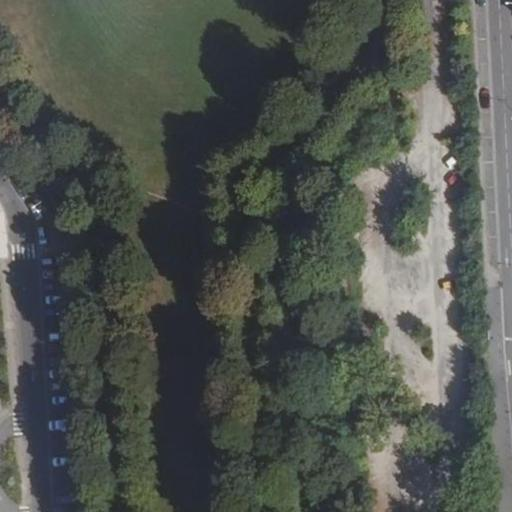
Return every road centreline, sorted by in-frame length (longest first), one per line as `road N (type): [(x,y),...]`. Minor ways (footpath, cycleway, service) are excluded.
road 1 (residential): [(499,0),(511,276)]
road 2 (residential): [(0,182),(22,238),(35,417)]
